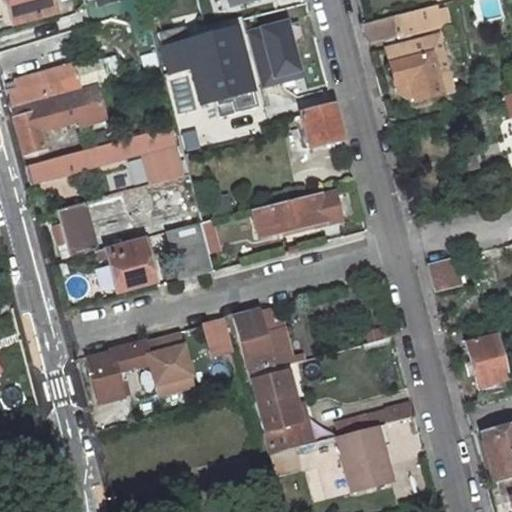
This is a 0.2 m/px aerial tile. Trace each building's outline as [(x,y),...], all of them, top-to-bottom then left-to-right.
[(4,0),(11,23),(55,11),(52,0),(4,0)] [(444,2),(436,4),(441,24),(450,22),(444,2)] [(436,4),(362,23),(367,40),(402,32),(403,34),(441,24),(436,4)] [(246,34),(260,87),(298,77),(284,24),(246,34)] [(183,27),(158,34),(168,73),(189,67),(198,104),(250,91),(234,29),(187,42),(183,27)] [(438,39),(427,42),(437,78),(447,75),(438,39)] [(409,81),(413,95),(414,99),(445,91),(449,85),(447,75),(437,78),(427,42),(386,52),(394,84),(409,81)] [(30,101),(77,88),(71,65),(14,81),(16,88),(5,91),(9,107),(30,101)] [(404,98),(413,95),(409,81),(394,84),(397,92),(404,98)] [(77,88),(30,101),(33,111),(12,117),(21,153),(44,148),(39,130),(78,119),(79,124),(104,118),(95,83),(77,88)] [(340,139),(332,107),(298,116),(300,123),(289,126),(295,151),(340,139)] [(25,166),(30,184),(174,144),(169,125),(25,166)] [(260,141),(259,158),(287,159),(287,142),(260,141)] [(463,158),(467,171),(478,167),(474,155),(463,158)] [(248,214),(253,236),(289,227),(290,231),(342,218),(334,193),(280,206),(277,206),(248,214)] [(97,223),(89,225),(83,204),(56,211),(60,226),(54,228),(58,244),(64,242),(68,255),(95,248),(91,234),(99,232),(97,223)] [(214,219),(205,221),(213,251),(222,248),(214,219)] [(210,270),(198,223),(168,231),(180,278),(210,270)] [(106,257),(115,290),(152,281),(143,248),(137,249),(135,240),(107,247),(109,256),(106,257)] [(451,257),(426,264),(432,289),(457,283),(451,257)] [(261,309),(233,316),(249,374),(287,365),(285,360),(277,330),(268,332),(265,326),(261,309)] [(228,350),(221,320),(203,324),(211,354),(228,350)] [(277,330),(275,324),(265,326),(268,332),(277,330)] [(109,354),(87,359),(99,404),(122,398),(118,382),(115,373),(122,371),(149,364),(157,396),(192,387),(178,331),(108,349),(109,354)] [(493,335),(465,342),(479,397),(508,389),(493,335)] [(124,381),(122,371),(115,373),(118,382),(124,381)] [(288,371),(250,381),(270,454),(299,446),(307,444),(296,404),(288,371)] [(304,402),(296,404),(307,444),(314,442),(304,402)] [(410,402),(384,408),(384,409),(387,423),(414,416),(410,402)] [(387,423),(384,409),(365,414),(369,428),(376,426),(383,424),(387,423)] [(511,476),(511,420),(480,429),(493,482),(502,479),(511,476)] [(383,424),(376,426),(381,446),(388,444),(383,424)] [(369,428),(334,437),(349,492),(390,481),(381,446),(376,426),(369,428)] [(299,446),(270,454),(275,473),(302,466),(299,446)] [(511,511),(511,476),(502,479),(511,511)]
